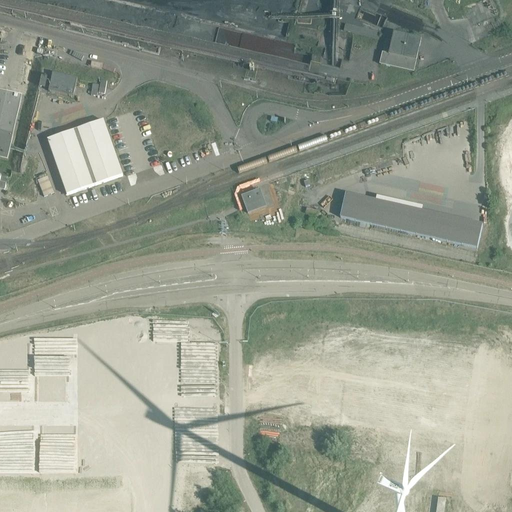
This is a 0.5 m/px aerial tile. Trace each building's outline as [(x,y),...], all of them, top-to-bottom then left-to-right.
[(380,33),(345,25),(344,31),(378,39),(380,33)] [(420,39),(394,34),(389,55),(383,54),(380,64),(413,72),(420,39)] [(39,86),(45,88),(47,77),(41,76),(39,86)] [(78,82),(54,76),(50,94),(74,100),(78,82)] [(101,81),(100,85),(98,93),(104,94),(106,84),(107,82),(101,81)] [(0,159),(5,160),(6,161),(7,161),(12,136),(17,118),(17,116),(21,97),(0,92),(0,159)] [(103,121),(47,140),(67,195),(121,177),(123,176),(103,121)] [(0,189),(7,191),(6,197),(36,204),(38,192),(34,191),(32,190),(39,160),(33,159),(34,155),(28,154),(24,176),(11,173),(10,178),(9,182),(6,182),(7,178),(0,176),(0,189)] [(260,191),(245,196),(242,197),(248,214),(266,207),(260,191)] [(482,225),(345,194),(340,218),(477,248),(482,225)] [(443,511),(446,499),(437,497),(436,502),(432,502),(430,511),(443,511)]
